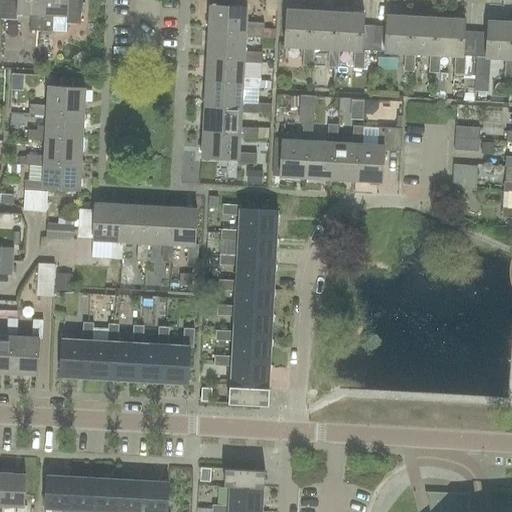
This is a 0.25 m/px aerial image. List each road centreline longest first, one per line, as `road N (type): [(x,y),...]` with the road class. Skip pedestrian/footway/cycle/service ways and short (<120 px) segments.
road 1 (residential): [(288,431),(311,255),(353,205),(430,197),(436,125)]
road 2 (residential): [(288,431),(0,413)]
road 3 (residential): [(511,445),(288,431)]
